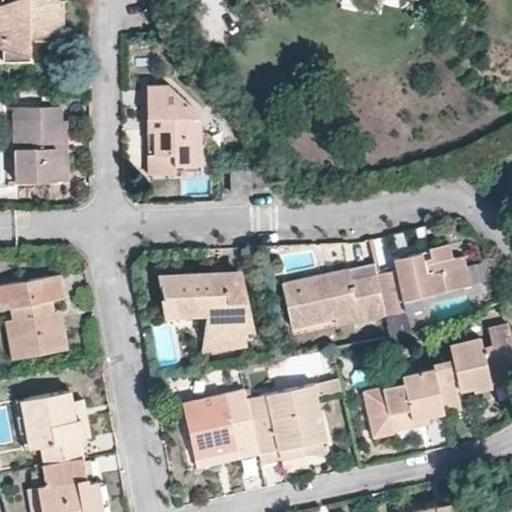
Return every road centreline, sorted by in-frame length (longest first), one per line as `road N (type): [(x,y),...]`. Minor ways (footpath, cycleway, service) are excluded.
road 1 (residential): [(106,224),(353,215),(431,197),(462,202),(511,242)]
road 2 (residential): [(511,435),(483,451),(219,511)]
road 3 (residential): [(106,224),(151,511)]
road 4 (residential): [(108,0),(106,224)]
